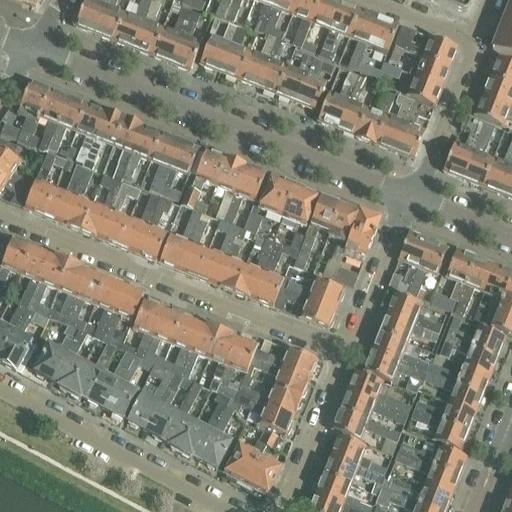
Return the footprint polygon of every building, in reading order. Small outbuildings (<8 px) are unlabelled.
[(0,0),(20,7),(20,5),(35,9),(37,0),(0,0)] [(110,0),(86,0),(82,12),(77,14),(73,24),(75,29),(94,36),(107,4),(108,5),(110,0)] [(119,0),(110,0),(108,5),(107,4),(94,36),(114,44),(125,16),(115,12),(119,0)] [(125,16),(114,44),(133,52),(152,0),(142,0),(135,20),(125,16)] [(152,0),(133,52),(152,59),(163,31),(153,27),(164,0),(163,0),(152,0)] [(191,11),(193,0),(182,0),(181,7),(191,11)] [(233,0),(222,0),(216,17),(225,21),(233,0)] [(255,0),(233,0),(225,21),(245,28),(246,25),(235,21),(243,0),(246,0),(254,3),(255,0)] [(277,0),(255,0),(254,3),(264,7),(254,32),(263,36),(277,0)] [(299,0),(277,0),(263,36),(266,37),(277,41),(282,44),(285,36),(274,31),(282,13),(292,18),(299,0)] [(299,0),(292,18),(302,22),(292,48),(301,51),(304,44),(311,26),(320,0),(299,0)] [(320,0),(311,26),(330,33),(340,5),(327,0),(320,0)] [(425,0),(461,14),(466,1),(472,4),(473,0),(425,0)] [(511,0),(492,52),(511,59),(511,0)] [(340,5),(330,33),(319,59),(332,64),(335,56),(331,55),(338,36),(349,40),(360,13),(340,5)] [(163,31),(152,59),(170,67),(191,15),(183,12),(173,35),(163,31)] [(360,13),(349,40),(358,44),(348,70),(358,74),(361,65),(368,47),(379,20),(360,13)] [(191,15),(170,67),(190,74),(201,46),(191,42),(200,19),(191,15)] [(398,28),(379,20),(368,47),(375,51),(374,54),(386,59),(398,28)] [(211,40),(200,68),(219,75),(237,31),(229,28),(222,44),(211,40)] [(415,35),(401,29),(394,49),(402,52),(422,60),(450,71),(457,51),(430,40),(426,49),(412,44),(415,35)] [(247,34),(237,31),(219,75),(238,83),(249,55),(240,51),(247,34)] [(260,59),(249,55),(238,83),(257,90),(277,41),(266,37),(264,42),(267,43),(260,59)] [(277,41),(257,90),(276,98),(287,70),(279,66),(286,46),(282,44),(277,41)] [(317,49),(304,44),(301,51),(314,56),(317,49)] [(402,52),(394,49),(388,62),(396,65),(402,52)] [(298,74),(287,70),(276,98),(295,105),(313,60),(304,57),(298,74)] [(334,69),(313,60),(295,105),(315,113),(326,84),(330,83),(334,69)] [(422,60),(418,70),(412,67),(409,77),(414,79),(442,90),(450,71),(422,60)] [(511,65),(497,60),(490,79),(511,88),(511,65)] [(380,73),(361,65),(358,74),(377,82),(380,75),(380,73)] [(383,66),(380,73),(380,75),(398,82),(402,74),(383,66)] [(338,133),(359,79),(351,76),(346,87),(344,87),(339,100),(329,96),(318,124),(338,133)] [(359,79),(338,133),(355,140),(356,141),(368,112),(358,108),(368,83),(359,79)] [(442,90),(414,79),(407,99),(434,110),(442,90)] [(511,88),(490,79),(482,99),(511,110),(511,88)] [(26,121),(21,133),(4,126),(0,137),(0,138),(28,149),(32,139),(34,133),(37,126),(49,93),(30,85),(26,87),(21,100),(24,101),(17,117),(26,121)] [(68,100),(49,93),(37,126),(38,126),(40,121),(48,124),(43,138),(44,138),(38,153),(43,154),(47,154),(47,152),(48,153),(68,100)] [(378,116),(368,112),(356,141),(375,148),(386,119),(395,98),(387,95),(378,116)] [(511,110),(482,99),(474,118),(502,129),(506,119),(511,120),(511,110)] [(68,100),(48,153),(56,156),(65,132),(75,136),(86,107),(68,100)] [(397,123),(386,119),(375,148),(376,147),(395,155),(406,127),(407,124),(414,106),(399,100),(396,106),(403,109),(397,123)] [(423,110),(414,106),(407,124),(416,128),(420,119),(429,123),(433,113),(423,110)] [(105,114),(86,107),(75,136),(85,140),(76,165),(84,169),(105,114)] [(105,114),(84,169),(83,171),(85,172),(92,175),(103,148),(112,151),(124,121),(105,114)] [(464,150),(454,147),(443,175),(463,182),(485,127),(465,119),(460,132),(470,136),(464,150)] [(124,121),(112,151),(122,155),(111,183),(120,186),(143,128),(124,121)] [(425,134),(406,127),(395,155),(413,162),(425,134)] [(493,130),(485,127),(463,182),(482,190),(493,161),(483,157),(493,130)] [(143,129),(143,128),(120,186),(121,187),(128,190),(140,162),(150,166),(161,137),(143,130),(143,129)] [(161,137),(150,166),(159,170),(152,187),(149,186),(145,197),(150,199),(157,202),(180,144),(161,137)] [(38,142),(32,139),(28,149),(35,151),(38,142)] [(0,141),(0,176),(20,190),(23,191),(32,194),(35,186),(25,183),(14,175),(29,153),(0,141)] [(493,161),(482,190),(500,197),(511,168),(511,141),(503,165),(493,161)] [(199,152),(180,144),(157,202),(159,203),(166,206),(177,177),(188,181),(199,152)] [(66,160),(71,148),(69,147),(66,153),(61,151),(59,157),(66,160)] [(75,149),(71,148),(66,160),(71,162),(76,151),(75,150),(75,149)] [(225,161),(206,154),(191,192),(188,190),(180,210),(192,214),(193,215),(200,197),(204,187),(214,191),(226,161),(225,161)] [(35,186),(32,194),(25,212),(44,220),(55,192),(44,188),(51,168),(62,173),(66,164),(65,163),(47,156),(41,171),(35,186)] [(226,161),(214,191),(226,196),(215,223),(219,225),(223,226),(246,169),(226,161)] [(76,167),(65,163),(66,164),(62,173),(72,176),(76,167)] [(511,168),(500,197),(511,201),(511,168)] [(55,192),(44,220),(62,227),(85,172),(83,171),(82,172),(76,169),(65,196),(55,192)] [(246,169),(223,226),(231,229),(242,202),(254,206),(265,178),(265,177),(246,170),(246,169)] [(85,172),(62,227),(69,230),(81,235),(92,207),(82,203),(93,177),(91,176),(92,175),(85,172)] [(0,176),(0,195),(4,190),(15,197),(19,199),(23,191),(20,190),(0,176)] [(238,232),(235,240),(239,242),(239,241),(243,243),(246,235),(255,239),(265,215),(281,222),(295,189),(271,180),(265,178),(254,206),(242,234),(238,232)] [(102,211),(92,207),(81,235),(92,240),(92,239),(99,242),(121,187),(120,186),(111,183),(111,184),(102,180),(99,190),(109,194),(102,211)] [(128,190),(121,187),(99,242),(118,250),(129,222),(118,218),(126,200),(136,204),(139,195),(128,191),(128,190)] [(317,198),(295,189),(281,222),(304,231),(317,198)] [(15,197),(10,206),(25,212),(32,194),(23,191),(19,199),(15,197)] [(139,226),(129,222),(118,250),(136,257),(159,203),(157,202),(150,199),(139,226)] [(299,255),(297,262),(293,270),(303,274),(319,232),(329,236),(341,207),(321,200),(305,240),(299,255)] [(166,206),(159,203),(136,257),(155,265),(167,237),(156,233),(162,218),(174,223),(179,212),(166,206)] [(341,207),(329,236),(327,240),(338,244),(331,263),(328,264),(322,277),(351,288),(334,282),(360,215),(341,207)] [(193,215),(192,214),(181,242),(170,238),(159,266),(178,274),(201,218),(193,215)] [(380,223),(360,215),(334,282),(351,288),(353,289),(380,223)] [(210,221),(201,218),(178,274),(197,281),(208,253),(199,250),(210,221)] [(208,253),(197,281),(216,289),(232,247),(235,240),(238,232),(231,230),(231,229),(223,226),(219,225),(215,234),(226,238),(218,257),(208,253)] [(295,236),(289,251),(299,255),(305,240),(295,236)] [(403,281),(393,277),(387,291),(407,298),(428,244),(420,241),(419,238),(413,236),(411,237),(409,236),(398,264),(408,268),(403,281)] [(0,272),(0,292),(1,293),(8,275),(19,279),(31,250),(12,242),(5,259),(1,268),(0,272)] [(436,247),(428,244),(407,298),(430,307),(434,296),(420,290),(426,274),(436,279),(447,252),(445,251),(444,248),(439,246),(436,247)] [(240,250),(232,247),(216,289),(223,291),(222,292),(234,296),(245,268),(235,264),(240,250)] [(272,254),(269,262),(253,303),(254,304),(254,303),(272,311),(280,291),(283,283),(274,279),(283,257),(297,262),(299,255),(289,251),(288,252),(275,247),(272,254)] [(24,295),(18,308),(27,312),(33,299),(50,257),(31,250),(19,279),(30,284),(25,296),(24,295)] [(441,279),(434,296),(430,307),(454,316),(476,261),(457,253),(446,280),(441,279)] [(33,299),(27,312),(41,320),(45,323),(49,313),(38,308),(46,290),(57,295),(69,264),(57,259),(57,260),(50,257),(33,299)] [(245,268),(234,296),(253,303),(269,262),(261,259),(256,273),(245,268)] [(476,261),(454,316),(462,320),(473,291),(483,296),(494,268),(476,261)] [(49,313),(45,323),(48,324),(57,325),(65,328),(87,272),(80,269),(69,264),(57,295),(67,299),(59,317),(49,313)] [(511,274),(494,268),(483,296),(493,299),(482,327),(491,331),(511,278),(511,274)] [(87,272),(65,328),(67,330),(78,335),(83,337),(87,327),(76,323),(83,305),(94,309),(106,280),(87,272)] [(511,278),(491,331),(511,339),(511,278)] [(285,279),(283,283),(280,291),(336,313),(343,294),(314,282),(310,293),(290,285),(291,281),(285,279)] [(87,327),(83,337),(87,338),(101,345),(124,287),(106,280),(94,309),(104,314),(97,331),(87,327)] [(124,287),(101,345),(107,348),(115,352),(119,354),(122,347),(111,342),(114,332),(115,333),(120,321),(131,325),(143,295),(124,287)] [(336,313),(280,291),(272,311),(281,314),(285,302),(304,310),(299,321),(328,332),(336,313)] [(421,308),(394,297),(386,316),(413,327),(424,331),(438,337),(442,328),(417,317),(421,308)] [(137,354),(122,347),(119,354),(125,356),(133,360),(141,363),(143,364),(146,354),(163,311),(144,304),(133,334),(143,338),(137,354)] [(0,327),(0,360),(27,312),(18,308),(6,331),(0,327)] [(146,354),(143,364),(154,369),(161,373),(165,364),(154,360),(160,345),(170,349),(182,319),(163,311),(146,354)] [(27,312),(0,360),(0,365),(20,376),(36,346),(21,339),(28,327),(35,331),(41,320),(27,312)] [(413,327),(386,316),(378,335),(406,346),(410,337),(435,346),(438,337),(424,331),(413,327)] [(174,368),(165,364),(161,373),(175,379),(179,381),(201,326),(182,319),(170,349),(180,353),(174,368)] [(454,321),(446,340),(497,360),(505,341),(478,330),(474,340),(457,334),(461,323),(454,321)] [(201,326),(179,381),(183,382),(186,384),(192,372),(197,359),(208,364),(219,333),(208,328),(208,329),(201,326)] [(48,348),(33,375),(51,385),(78,335),(67,330),(63,337),(67,339),(59,353),(48,348)] [(219,333),(208,364),(217,368),(207,393),(214,396),(238,341),(231,338),(219,333)] [(83,337),(78,335),(51,385),(58,388),(58,389),(68,395),(84,366),(74,361),(87,338),(83,337)] [(378,335),(371,354),(425,376),(429,367),(402,356),(406,346),(378,335)] [(497,360),(446,340),(439,359),(448,363),(452,352),(467,358),(462,369),(490,380),(497,360)] [(238,341),(214,396),(217,398),(229,403),(233,405),(237,397),(240,390),(229,386),(234,374),(245,379),(248,370),(249,370),(253,360),(256,352),(257,348),(238,341)] [(256,352),(253,360),(308,383),(316,363),(287,352),(283,363),(267,357),(271,346),(264,343),(260,353),(256,352)] [(84,366),(68,395),(80,401),(80,400),(87,404),(102,377),(115,352),(107,348),(93,372),(84,366)] [(371,354),(363,374),(391,385),(395,374),(415,382),(412,388),(419,391),(421,387),(425,376),(371,354)] [(102,377),(87,404),(105,413),(133,360),(125,356),(112,382),(102,377)] [(133,360),(105,413),(123,422),(137,396),(126,390),(141,363),(133,360)] [(308,383),(253,360),(249,370),(275,380),(271,389),(301,401),(306,390),(305,390),(308,383)] [(429,367),(425,376),(482,398),(490,380),(462,369),(459,378),(431,367),(429,367)] [(161,373),(154,369),(149,378),(162,385),(151,404),(141,398),(127,425),(145,434),(175,379),(161,373)] [(382,385),(354,375),(347,394),(374,405),(408,418),(411,410),(378,397),(382,385)] [(425,376),(421,387),(423,388),(424,385),(452,396),(448,406),(475,417),(482,398),(425,376)] [(175,379),(145,434),(162,444),(163,444),(176,417),(175,417),(167,412),(183,382),(179,381),(175,379)] [(244,380),(240,390),(237,397),(294,420),(301,401),(271,389),(267,401),(248,393),(252,383),(244,380)] [(193,387),(175,417),(176,417),(163,444),(169,448),(180,454),(194,426),(185,421),(201,390),(193,387)] [(374,405),(347,394),(339,413),(367,424),(371,415),(395,425),(403,429),(408,418),(374,405)] [(294,420),(237,397),(233,405),(240,408),(261,416),(257,427),(286,439),(294,420)] [(204,432),(194,426),(180,454),(191,460),(198,463),(229,403),(217,398),(213,405),(218,407),(204,432)] [(233,405),(229,403),(198,463),(216,472),(231,445),(220,439),(234,414),(236,415),(240,408),(233,405)] [(444,415),(418,404),(414,413),(468,435),(475,417),(448,406),(444,415)] [(367,424),(339,413),(332,433),(360,444),(364,433),(386,442),(397,446),(400,437),(390,432),(367,424)] [(468,435),(414,413),(411,422),(438,433),(433,444),(460,454),(468,435)] [(266,448),(272,438),(263,435),(258,445),(266,448)] [(292,446),(272,438),(266,448),(287,458),(292,446)] [(365,451),(337,439),(330,459),(384,480),(387,472),(361,461),(365,451)] [(239,447),(224,476),(245,488),(261,459),(239,447)] [(401,447),(398,456),(459,480),(466,461),(441,451),(436,460),(401,447)] [(459,480),(398,456),(397,455),(394,464),(428,477),(425,487),(452,498),(459,480)] [(282,470),(261,459),(245,488),(267,499),(273,487),(274,487),(276,483),(275,482),(282,470)] [(384,480),(330,459),(322,478),(350,489),(354,479),(375,487),(371,497),(377,499),(378,500),(381,492),(384,483),(383,483),(384,480)] [(350,489),(322,478),(315,497),(353,511),(370,511),(372,510),(346,500),(350,489)] [(421,498),(384,483),(381,492),(430,511),(446,511),(452,498),(425,487),(421,498)] [(378,500),(377,499),(375,506),(380,509),(387,511),(389,507),(402,511),(430,511),(381,492),(378,500)] [(353,511),(315,497),(308,511),(353,511)] [(511,511),(511,499),(508,498),(502,511),(511,511)]
